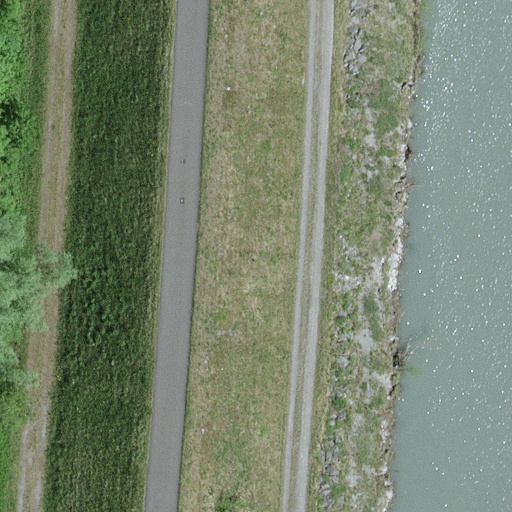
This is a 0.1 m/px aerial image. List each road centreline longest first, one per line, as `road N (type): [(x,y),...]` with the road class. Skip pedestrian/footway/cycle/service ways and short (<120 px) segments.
road 1 (track): [(26,511),(64,0)]
road 2 (track): [(191,0),(157,511)]
road 3 (track): [(292,511),(322,0)]
